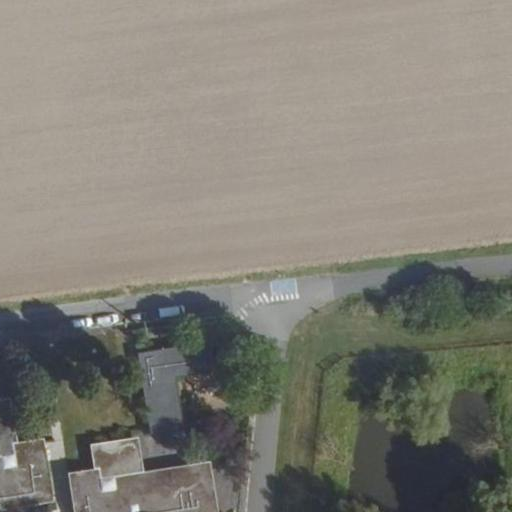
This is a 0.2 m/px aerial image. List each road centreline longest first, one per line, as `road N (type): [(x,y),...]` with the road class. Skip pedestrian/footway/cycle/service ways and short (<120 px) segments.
road 1 (residential): [(0,323),(205,297),(255,302),(271,334),(257,511)]
road 2 (track): [(255,302),(511,273)]
